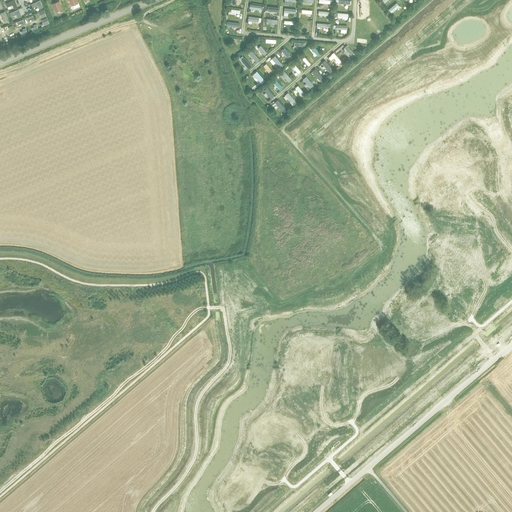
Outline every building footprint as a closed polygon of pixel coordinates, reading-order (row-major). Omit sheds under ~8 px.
[(14,0),(5,4),(7,8),(12,5),(14,9),(18,8),(14,0)] [(39,1),(31,5),(32,8),(37,6),(39,10),(43,8),(39,1)] [(58,1),(51,4),(52,8),(53,7),(55,12),(61,10),(58,1)] [(399,6),(396,2),(388,9),(391,13),(399,6)] [(18,10),(9,13),(11,17),(16,15),(17,19),(21,17),(18,10)] [(9,21),(5,11),(1,13),(5,23),(9,21)] [(267,53),(260,45),(257,47),(264,55),(267,53)] [(356,56),(347,45),(344,47),(353,59),(356,56)] [(321,54),(315,46),(312,49),(317,56),(321,54)] [(289,55),(284,48),(281,50),(286,57),(289,55)] [(259,60),(251,50),(248,53),(256,62),(259,60)] [(340,61),(334,53),(331,55),(338,63),(340,61)] [(282,65),(274,55),(271,58),(279,67),(282,65)] [(310,64),(303,56),(300,59),(307,66),(310,64)] [(251,66),(244,57),(241,60),(248,69),(251,66)] [(333,70),(325,60),(322,63),(329,73),(333,70)] [(272,71),(266,63),(263,66),(269,74),(272,71)] [(300,72),(294,64),(292,66),(298,74),(300,72)] [(291,79),(283,69),(280,71),(288,82),(291,79)] [(322,78),(315,69),(312,71),(319,80),(322,78)] [(265,81),(257,71),(253,74),(262,84),(265,81)] [(313,85),(306,76),(302,79),(310,88),(313,85)] [(283,87),(276,79),(273,82),(280,90),(283,87)] [(303,93),(298,86),(295,88),(300,95),(303,93)] [(274,96),(267,88),(264,90),(271,98),(274,96)] [(295,101),(288,92),(284,95),(292,103),(295,101)] [(285,109),(277,100),(274,102),(282,111),(285,109)] [(506,196),(493,204),(493,206),(490,208),(496,208),(499,214),(503,212),(503,217),(505,217),(507,221),(507,217),(510,217),(511,219),(511,202),(508,196),(506,196)] [(450,243),(426,261),(434,271),(438,268),(439,270),(459,256),(450,243)] [(472,270),(448,288),(461,305),(485,286),(472,270)] [(431,298),(421,307),(428,314),(437,305),(431,298)]
